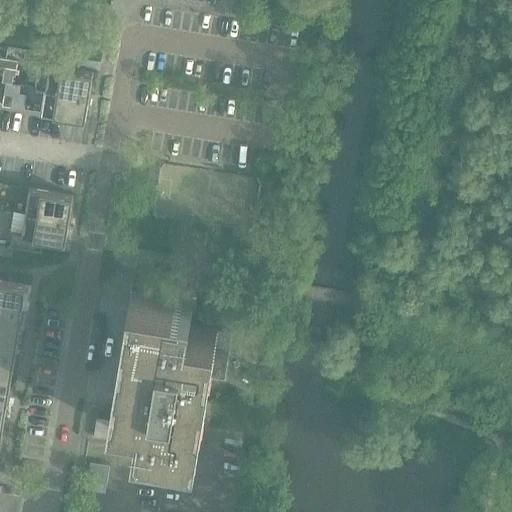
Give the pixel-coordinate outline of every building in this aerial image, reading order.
[(18,61),(6,59),(5,68),(16,69),(18,61)] [(93,72),(40,64),(36,87),(89,96),(93,72)] [(36,87),(36,88),(46,90),(42,112),(85,120),(89,96),(36,87)] [(13,95),(4,94),(3,106),(11,107),(13,95)] [(73,196),(30,188),(26,212),(69,219),(73,196)] [(69,219),(26,212),(22,233),(12,232),(10,246),(42,251),(44,239),(66,243),(69,219)] [(0,305),(22,309),(26,286),(0,281),(0,305)] [(195,302),(177,299),(132,291),(112,412),(140,416),(136,440),(197,450),(198,447),(209,378),(225,381),(233,333),(217,330),(218,330),(191,325),(195,302)] [(0,305),(0,328),(19,332),(22,309),(0,305)] [(0,351),(15,354),(19,332),(0,328),(0,351)] [(0,374),(12,377),(15,354),(0,351),(0,374)] [(12,377),(0,374),(0,397),(8,399),(12,377)] [(129,423),(97,418),(94,438),(125,443),(129,423)] [(110,465),(91,462),(87,482),(107,485),(110,465)]
